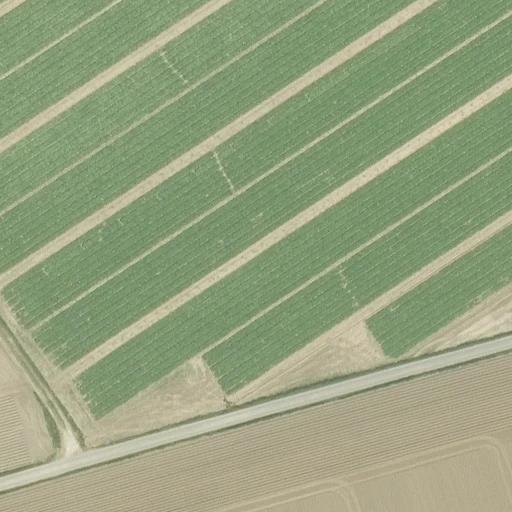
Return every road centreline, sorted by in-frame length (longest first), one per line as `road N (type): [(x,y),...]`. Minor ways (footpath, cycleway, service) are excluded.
road 1 (unclassified): [(511,339),(0,486)]
road 2 (track): [(85,461),(0,341)]
